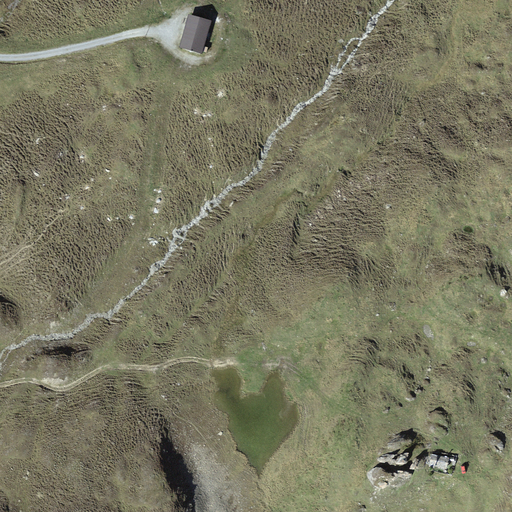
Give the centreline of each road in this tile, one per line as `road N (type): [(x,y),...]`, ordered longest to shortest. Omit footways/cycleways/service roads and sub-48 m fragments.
road 1 (track): [(0,53),(180,18)]
road 2 (track): [(156,364),(115,363),(59,386),(23,376),(0,383)]
